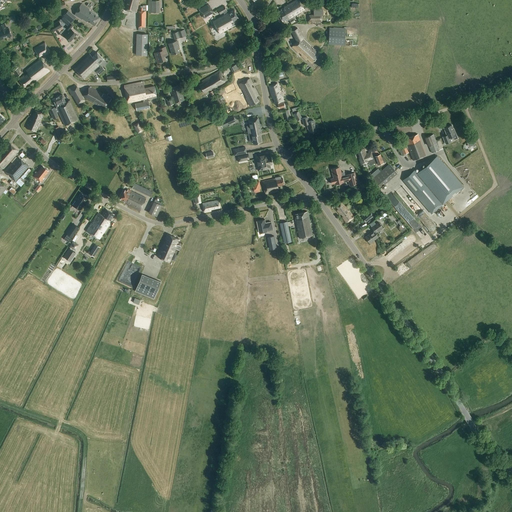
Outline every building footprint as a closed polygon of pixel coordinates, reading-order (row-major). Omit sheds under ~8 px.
[(123,0),(122,8),(136,13),(139,0),(123,0)] [(298,0),(294,0),(288,4),(296,16),(305,10),(298,0)] [(159,1),(148,2),(148,6),(142,6),(142,8),(140,8),(140,11),(138,11),(138,31),(144,31),(144,28),(146,28),(146,12),(148,12),(148,13),(159,13),(159,1)] [(90,10),(81,4),(74,15),(82,20),(83,19),(87,22),(88,21),(94,26),(97,22),(99,18),(96,16),(96,15),(89,10),(90,10)] [(296,16),(288,4),(284,7),(281,10),(277,13),(283,22),(285,20),(286,22),(296,16)] [(227,11),(224,6),(217,10),(220,15),(223,13),(224,14),(212,21),(220,34),(235,25),(233,22),(238,19),(233,10),(228,13),(228,12),(227,13),(226,11),(227,11)] [(61,26),(59,22),(51,26),(53,31),(61,26)] [(6,29),(4,23),(0,24),(0,29),(1,31),(0,31),(0,40),(11,36),(8,28),(6,29)] [(73,26),(70,24),(66,28),(70,32),(65,37),(70,41),(77,34),(70,29),(73,26)] [(303,39),(297,28),(291,31),(297,42),(292,47),(298,53),(300,52),(303,54),(301,56),(306,60),(307,59),(312,63),(319,55),(317,53),(316,53),(315,53),(316,52),(313,49),(312,50),(310,48),(311,47),(302,39),(303,39)] [(346,30),(329,28),(328,44),(344,45),(346,30)] [(173,34),(175,39),(186,35),(184,30),(173,34)] [(147,34),(137,34),(137,55),(146,55),(147,34)] [(177,41),(169,44),(172,55),(180,52),(177,45),(178,44),(177,41)] [(50,52),(44,42),(34,49),(38,57),(44,54),(45,55),(50,52)] [(165,47),(159,49),(159,52),(154,53),(158,63),(166,60),(164,54),(167,53),(165,47)] [(92,57),(90,54),(74,68),(85,80),(99,66),(100,68),(96,72),(99,75),(105,70),(99,64),(104,60),(97,52),(92,57)] [(50,71),(40,59),(26,70),(29,74),(25,77),(24,76),(18,80),(24,87),(33,80),(35,82),(50,71)] [(230,68),(233,73),(239,70),(236,65),(230,68)] [(220,71),(202,82),(203,83),(199,85),(204,94),(209,91),(209,92),(227,81),(224,77),(221,79),(219,77),(222,75),(220,71)] [(252,84),(249,79),(239,84),(250,106),(258,102),(256,97),(258,96),(254,87),(252,88),(251,85),(252,84)] [(143,82),(124,86),(128,103),(140,101),(140,100),(142,100),(143,103),(135,104),(136,111),(150,108),(148,102),(147,102),(147,99),(148,99),(148,100),(157,98),(155,86),(154,87),(144,89),(143,82)] [(280,92),(278,84),(268,86),(272,99),(273,98),(275,103),(278,103),(279,105),(278,105),(279,109),(285,107),(283,103),(282,102),(283,101),(281,95),(280,95),(279,92),(280,92)] [(85,101),(76,85),(68,89),(72,96),(72,95),(78,105),(85,101)] [(178,86),(170,88),(172,95),(172,94),(175,103),(184,100),(181,91),(180,92),(178,86)] [(103,94),(89,87),(83,96),(98,107),(97,107),(99,108),(101,106),(105,108),(111,99),(103,94)] [(78,120),(70,101),(66,102),(62,95),(53,99),(57,108),(53,110),(52,108),(49,110),(53,119),(58,117),(57,113),(58,112),(65,126),(78,120)] [(237,113),(249,107),(245,98),(240,100),(242,104),(234,107),(237,113)] [(43,114),(35,110),(32,118),(30,118),(26,128),(36,132),(40,123),(39,123),(43,114)] [(233,116),(220,122),(222,127),(229,124),(228,124),(230,123),(230,122),(235,120),(233,116)] [(258,118),(248,120),(250,126),(247,126),(248,133),(261,130),(260,130),(259,127),(260,127),(258,118)] [(307,118),(302,119),(304,126),(307,125),(308,128),(308,127),(310,133),(316,132),(314,121),(308,122),(307,118)] [(133,125),(138,134),(143,131),(138,123),(133,125)] [(452,125),(444,128),(447,136),(443,137),(446,144),(451,142),(449,138),(456,135),(454,129),(453,129),(452,125)] [(261,130),(248,133),(250,142),(253,141),(253,144),(262,142),(260,134),(261,134),(261,130)] [(426,155),(418,134),(405,139),(408,145),(401,148),(404,155),(408,153),(407,150),(408,149),(413,161),(426,155)] [(439,150),(433,135),(425,138),(431,153),(439,150)] [(18,151),(8,141),(0,150),(0,165),(4,169),(10,161),(12,163),(4,172),(12,179),(15,175),(18,178),(29,166),(18,156),(17,158),(15,156),(16,154),(17,155),(18,153),(17,153),(18,151)] [(364,149),(357,151),(360,159),(359,160),(361,165),(369,162),(369,163),(369,164),(369,165),(370,166),(371,166),(372,166),(372,165),(373,164),(377,163),(378,165),(386,162),(383,157),(381,158),(380,155),(373,158),(371,152),(366,154),(364,149)] [(248,154),(237,156),(238,162),(249,160),(248,154)] [(267,154),(256,156),(258,171),(270,169),(269,165),(272,164),(271,157),(268,158),(267,154)] [(403,181),(431,214),(452,196),(451,195),(454,192),(455,193),(462,187),(437,157),(417,174),(414,171),(403,181)] [(380,189),(400,173),(392,162),(381,170),(379,168),(372,174),(374,177),(372,179),(380,189)] [(46,169),(42,166),(37,173),(37,172),(33,176),(41,183),(44,178),(49,171),(48,171),(47,170),(47,169),(46,169)] [(332,170),(332,171),(333,171),(334,175),(333,175),(334,179),(331,179),(332,184),(335,183),(335,184),(349,181),(350,186),(357,184),(354,173),(347,175),(345,176),(344,172),(341,173),(340,169),(338,169),(338,168),(333,169),(334,170),(332,170)] [(29,169),(21,178),(23,179),(25,177),(31,171),(29,169)] [(281,179),(280,177),(275,178),(275,179),(262,181),(265,194),(279,192),(278,186),(284,185),(283,179),(281,179)] [(24,183),(21,180),(22,179),(20,178),(19,179),(16,182),(21,187),(24,183)] [(259,181),(245,184),(247,192),(261,189),(259,181)] [(132,188),(150,197),(152,192),(134,183),(132,188)] [(128,189),(127,191),(125,190),(120,200),(124,202),(124,203),(126,204),(126,205),(140,211),(146,198),(128,189)] [(85,196),(81,193),(78,198),(77,197),(72,205),(80,211),(84,205),(83,205),(88,197),(87,197),(87,196),(86,195),(85,196)] [(159,216),(164,204),(155,200),(150,212),(159,216)] [(218,200),(202,204),(204,212),(211,211),(211,210),(220,208),(218,200)] [(342,202),(336,207),(338,210),(337,211),(340,215),(341,214),(343,217),(342,217),(346,223),(354,218),(342,202)] [(114,215),(106,209),(102,215),(98,213),(94,220),(95,221),(93,224),(92,223),(86,231),(99,239),(112,220),(111,220),(114,215)] [(390,210),(379,218),(380,220),(392,212),(390,210)] [(307,212),(295,214),(296,220),(295,220),(299,238),(312,236),(307,212)] [(368,212),(362,217),(366,222),(373,216),(368,212)] [(265,220),(257,222),(259,233),(273,230),(271,222),(265,223),(265,220)] [(397,222),(400,226),(399,227),(402,232),(406,229),(399,220),(397,222)] [(287,222),(280,223),(284,243),(290,242),(287,228),(288,228),(287,222)] [(379,223),(371,228),(374,231),(365,237),(370,243),(378,237),(375,233),(383,228),(379,223)] [(74,224),(64,239),(69,243),(79,228),(74,224)] [(167,234),(157,256),(169,262),(175,250),(176,249),(177,245),(176,245),(179,239),(167,234)] [(274,236),(268,237),(270,250),(276,248),(274,236)] [(77,250),(80,244),(75,240),(71,246),(77,250)] [(100,248),(95,244),(89,254),(94,257),(100,248)] [(64,257),(70,261),(75,253),(69,249),(64,257)] [(160,282),(142,275),(135,291),(154,298),(160,282)]
